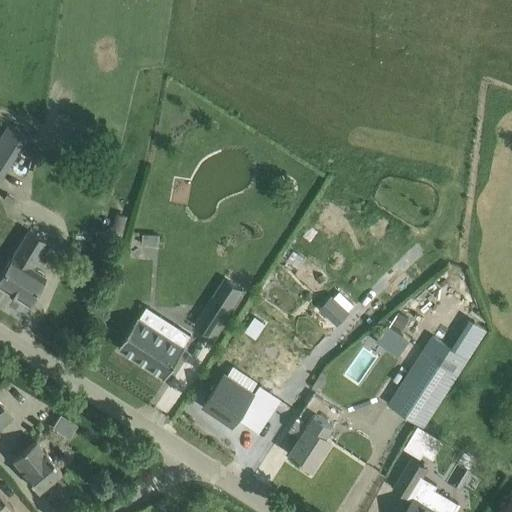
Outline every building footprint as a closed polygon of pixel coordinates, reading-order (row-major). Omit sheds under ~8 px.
[(0,177),(25,139),(8,128),(6,126),(0,135),(0,177)] [(321,196),(311,217),(336,229),(346,207),(321,196)] [(119,230),(99,228),(97,243),(117,246),(119,230)] [(46,243),(27,230),(0,273),(0,284),(27,302),(33,293),(44,275),(31,267),(46,243)] [(159,245),(159,234),(143,233),(142,245),(159,245)] [(195,324),(212,336),(243,289),(225,277),(195,324)] [(332,295),(320,307),(337,323),(349,311),(332,295)] [(409,316),(397,310),(390,323),(402,329),(409,316)] [(138,317),(119,347),(166,377),(185,347),(184,346),(191,334),(179,326),(171,338),(138,317)] [(410,338),(400,331),(387,348),(398,355),(410,338)] [(468,357),(433,334),(388,403),(423,426),(468,357)] [(223,375),(205,403),(235,423),(253,394),(223,375)] [(0,425),(12,415),(0,401),(0,425)] [(61,412),(53,425),(70,436),(78,422),(61,412)] [(314,414),(308,424),(297,417),(290,428),(301,435),(290,452),(299,458),(296,463),(297,464),(297,463),(309,470),(308,471),(309,472),(312,467),(313,467),(331,439),(324,435),(331,424),(314,414)] [(35,440),(12,459),(22,470),(38,490),(61,470),(46,452),(45,452),(35,440)] [(395,487),(410,496),(427,467),(412,458),(395,487)] [(0,511),(10,511),(14,509),(0,491),(0,511)] [(436,508),(415,495),(404,511),(451,511),(454,509),(440,500),(436,508)]
